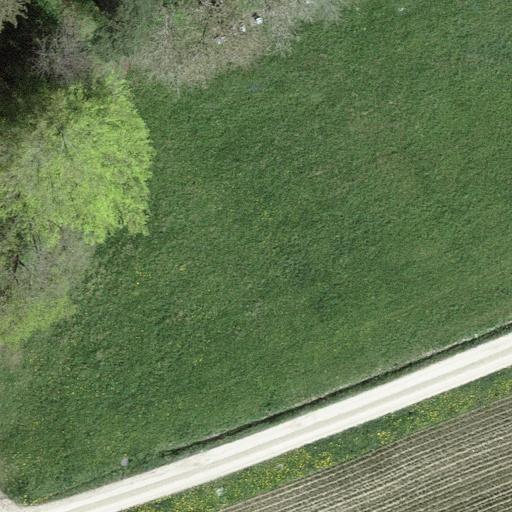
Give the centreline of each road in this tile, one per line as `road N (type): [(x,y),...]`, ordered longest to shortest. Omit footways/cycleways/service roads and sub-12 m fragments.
road 1 (track): [(63,511),(511,342)]
road 2 (track): [(123,0),(114,55),(4,377),(0,431)]
